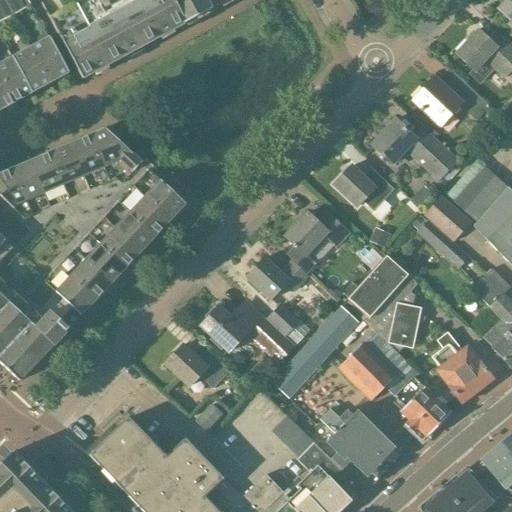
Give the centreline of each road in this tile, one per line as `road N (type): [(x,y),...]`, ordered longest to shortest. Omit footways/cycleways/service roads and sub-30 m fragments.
road 1 (residential): [(383,71),(42,435)]
road 2 (residential): [(511,404),(388,511)]
